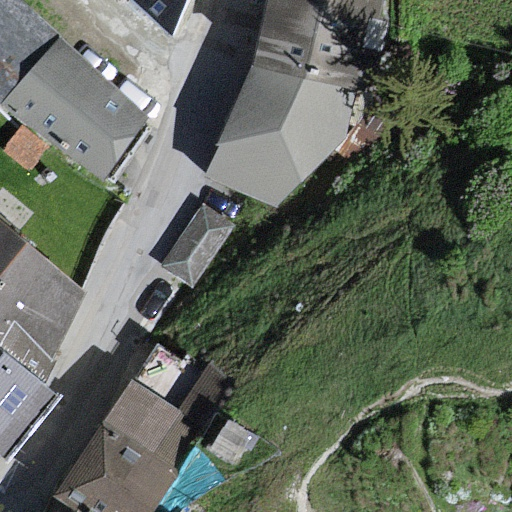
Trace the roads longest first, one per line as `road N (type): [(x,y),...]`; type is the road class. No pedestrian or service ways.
road 1 (residential): [(0,509),(93,353),(223,0)]
road 2 (track): [(95,0),(200,75)]
